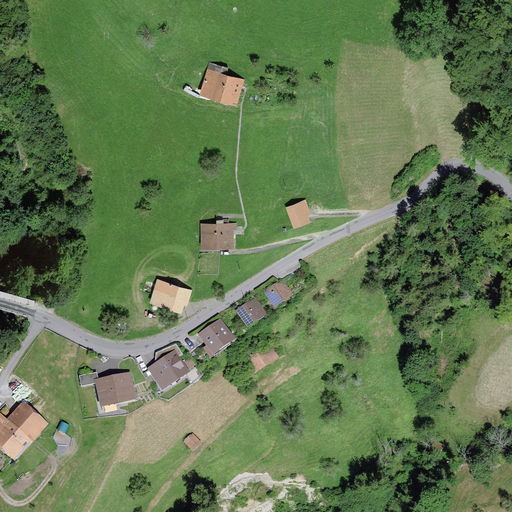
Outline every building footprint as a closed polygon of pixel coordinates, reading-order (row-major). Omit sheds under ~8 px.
[(228,67),(210,62),(202,91),(231,99),(237,79),(225,76),(228,67)] [(306,201),(288,208),(294,224),(306,220),(304,215),(310,213),(306,201)] [(222,223),(202,223),(202,244),(229,244),(229,228),(236,228),(236,223),(228,223),(228,220),(222,220),(222,223)] [(172,283),(159,280),(153,302),(165,306),(164,310),(176,314),(184,289),(171,285),(172,283)] [(280,283),(267,292),(275,304),(288,295),(280,283)] [(254,301),(239,311),(247,324),(262,314),(254,301)] [(220,325),(203,336),(214,351),(230,340),(220,325)] [(163,353),(163,363),(150,371),(161,387),(184,372),(177,360),(188,354),(181,344),(163,353)] [(248,352),(239,357),(240,360),(241,359),(250,373),(275,358),(270,350),(263,353),(259,347),(249,354),(248,352)] [(85,378),(87,386),(99,383),(103,401),(100,402),(102,409),(116,406),(115,401),(132,397),(127,377),(100,383),(98,375),(85,378)] [(46,424),(24,405),(9,422),(2,416),(0,418),(0,443),(16,458),(46,424)] [(192,435),(185,442),(193,451),(201,444),(192,435)]
